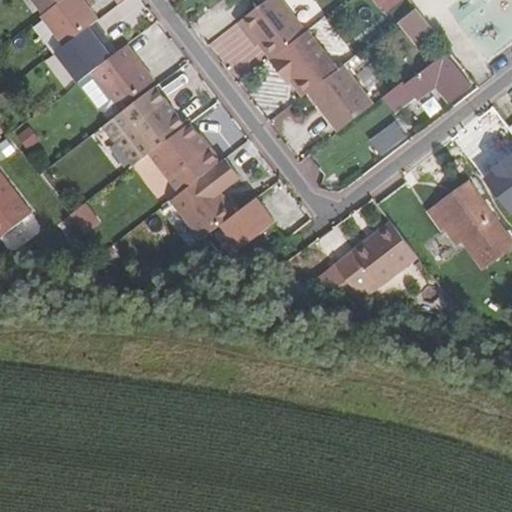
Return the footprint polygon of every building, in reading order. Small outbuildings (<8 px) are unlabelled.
[(35,0),(46,13),(62,0),(35,0)] [(62,0),(46,13),(43,15),(66,44),(96,21),(99,18),(88,5),(85,1),(85,0),(62,0)] [(114,0),(130,27),(148,17),(138,0),(114,0)] [(306,32),(281,0),(266,0),(237,23),(255,47),(258,44),(271,60),(306,32)] [(417,41),(433,29),(418,9),(402,21),(417,41)] [(66,44),(43,15),(32,24),(55,53),(57,51),(66,44)] [(105,34),(96,21),(66,44),(57,51),(80,81),(91,72),(113,56),(104,44),(99,39),(105,34)] [(238,25),(210,44),(228,69),(256,51),(238,25)] [(339,70),(308,31),(306,32),(271,60),(270,61),(288,85),(291,82),(303,98),(307,95),(339,70)] [(99,39),(104,44),(110,40),(105,34),(99,39)] [(113,56),(91,72),(80,81),(98,105),(105,110),(115,103),(119,108),(153,81),(126,46),(113,56)] [(450,103),(472,86),(445,54),(405,84),(418,100),(436,86),(450,103)] [(374,107),(343,67),(339,70),(307,95),(338,134),(374,107)] [(150,154),(185,126),(175,114),(171,117),(161,104),(165,101),(154,87),(115,117),(126,131),(114,141),(134,166),(150,154)] [(175,114),(165,101),(161,104),(171,117),(175,114)] [(220,163),(189,123),(185,126),(150,154),(180,193),(220,163)] [(381,157),(407,137),(397,125),(372,145),(381,157)] [(28,149),(41,140),(32,127),(19,135),(28,149)] [(225,158),(220,163),(180,193),(172,200),(203,239),(222,224),(236,213),(220,192),(239,177),(225,158)] [(0,171),(0,237),(0,238),(32,213),(0,171)] [(511,246),(511,241),(469,182),(441,203),(488,263),(511,246)] [(236,213),(222,224),(251,261),(275,242),(265,230),(276,221),(257,197),(236,213)] [(488,263),(441,203),(429,212),(441,228),(443,227),(449,222),(462,239),(482,268),(488,263)] [(71,215),(84,231),(95,223),(82,206),(71,215)] [(419,255),(393,220),(342,258),(363,285),(375,276),(381,284),(419,255)] [(462,239),(449,222),(443,227),(455,244),(462,239)] [(338,262),(359,289),(363,285),(342,258),(338,262)] [(339,303),(359,289),(338,262),(297,293),(339,303)]
